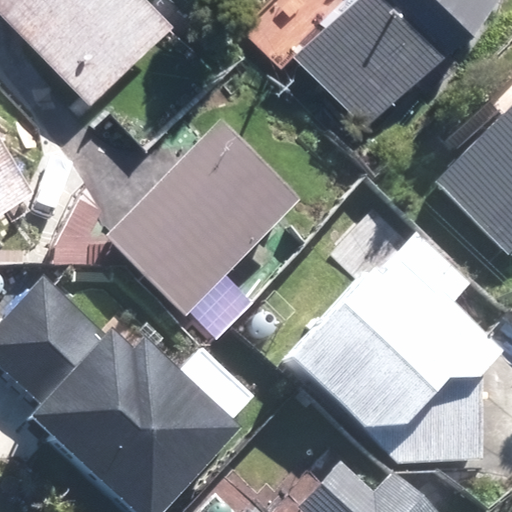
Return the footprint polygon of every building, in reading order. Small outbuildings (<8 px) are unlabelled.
[(171,17),(153,0),(0,0),(0,10),(89,99),(171,17)] [(484,0),(333,0),(288,46),(364,121),(484,0)] [(510,252),(511,250),(511,104),(437,184),(510,252)] [(289,197),(214,125),(106,238),(216,342),(253,303),(219,271),(289,197)] [(0,143),(0,217),(33,197),(0,143)] [(479,462),(473,381),(499,355),(451,307),(472,286),(413,228),(396,245),(373,222),(334,262),(356,285),(283,359),(390,465),(479,462)] [(121,511),(156,511),(235,429),(140,340),(122,359),(33,276),(4,307),(0,303),(0,375),(36,410),(25,422),(121,511)] [(429,511),(388,473),(370,492),(335,460),(293,506),(300,511),(429,511)]
